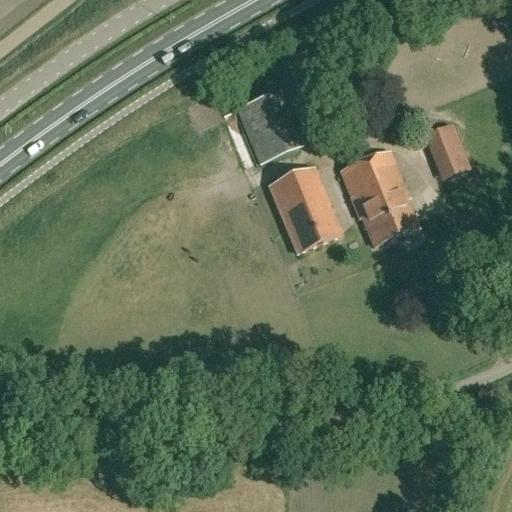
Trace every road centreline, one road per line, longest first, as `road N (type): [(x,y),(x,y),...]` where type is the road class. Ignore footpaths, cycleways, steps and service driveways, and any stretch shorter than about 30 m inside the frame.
road 1 (unclassified): [(0,443),(307,427),(442,396),(511,367)]
road 2 (primary): [(0,168),(96,97),(259,0)]
road 3 (unclassified): [(0,110),(169,0)]
